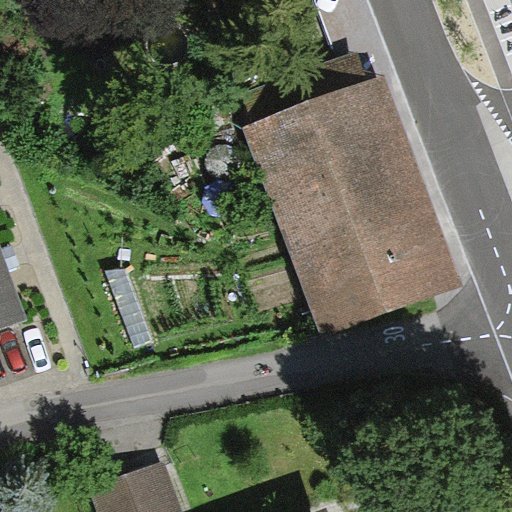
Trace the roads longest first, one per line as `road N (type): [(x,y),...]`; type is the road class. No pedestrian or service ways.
road 1 (residential): [(511,324),(0,426)]
road 2 (unclassified): [(397,0),(511,297)]
